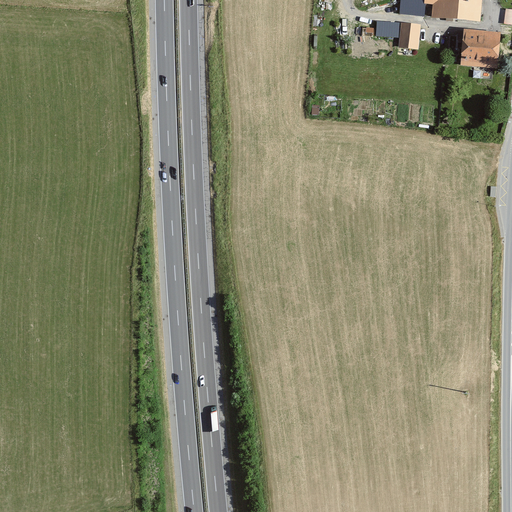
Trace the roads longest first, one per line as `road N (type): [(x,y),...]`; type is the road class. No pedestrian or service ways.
road 1 (motorway): [(163,0),(193,511)]
road 2 (motorway): [(217,511),(187,0)]
road 3 (primary): [(511,341),(510,511)]
